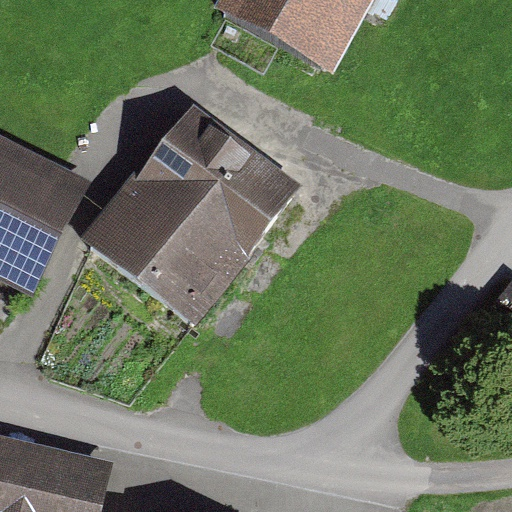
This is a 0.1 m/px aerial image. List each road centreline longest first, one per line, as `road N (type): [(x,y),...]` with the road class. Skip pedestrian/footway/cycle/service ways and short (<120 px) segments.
road 1 (track): [(6,402),(106,186),(153,116),(187,95),(226,98),(511,226)]
road 2 (unclassified): [(511,233),(343,443),(312,463),(268,461),(0,401)]
road 3 (track): [(174,439),(212,354),(349,155)]
road 4 (track): [(511,474),(391,475),(329,456)]
